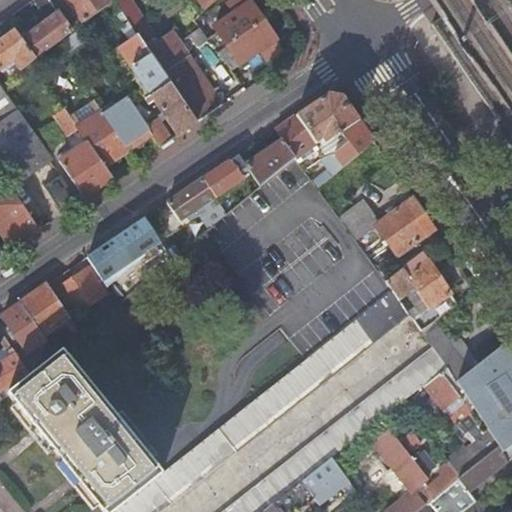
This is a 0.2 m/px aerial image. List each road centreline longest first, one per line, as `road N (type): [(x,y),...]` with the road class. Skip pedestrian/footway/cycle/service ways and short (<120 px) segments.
road 1 (tertiary): [(0,292),(356,45)]
road 2 (secondary): [(356,45),(357,78),(375,112),(433,195),(511,273)]
road 3 (secondary): [(511,252),(382,64),(356,45)]
